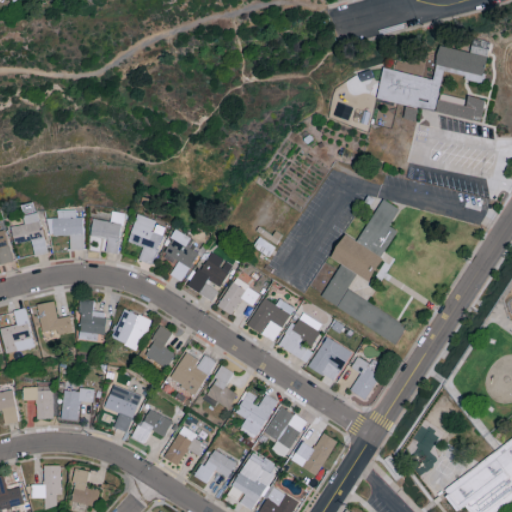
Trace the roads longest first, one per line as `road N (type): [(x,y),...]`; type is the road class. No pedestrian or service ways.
road 1 (residential): [(0,296),(65,280),(109,281),(153,295),(372,438)]
road 2 (residential): [(325,511),(511,226)]
road 3 (track): [(0,71),(76,75),(234,11),(276,4),(313,10)]
road 4 (residential): [(0,454),(69,447),(119,458),(203,511)]
